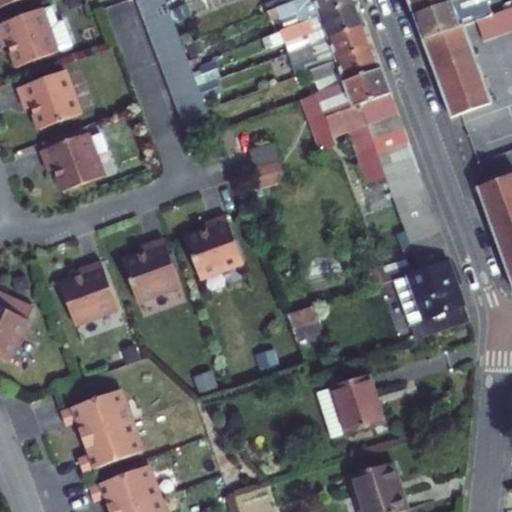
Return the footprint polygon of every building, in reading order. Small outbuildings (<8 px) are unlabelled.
[(0,0),(0,9),(25,0),(0,0)] [(79,0),(64,0),(69,11),(82,6),(79,0)] [(135,0),(140,13),(166,4),(164,0),(135,0)] [(293,2),(298,0),(279,0),(266,5),(268,12),(293,2)] [(313,0),(298,0),(293,2),(297,14),(301,24),(320,17),(313,0)] [(313,0),(320,17),(357,3),(356,0),(313,0)] [(414,18),(452,4),(450,0),(407,0),(409,6),(414,18)] [(477,0),(462,0),(452,4),(460,27),(475,22),(492,16),(488,5),(480,8),(477,0)] [(297,14),(293,2),(268,12),(271,20),(279,17),(281,20),(297,14)] [(357,3),(320,17),(324,29),(327,39),(365,25),(361,14),(357,3)] [(166,4),(140,13),(145,26),(171,16),(166,4)] [(171,11),(175,22),(191,16),(187,4),(171,11)] [(422,41),(460,27),(452,4),(414,18),(418,28),(422,41)] [(511,8),(492,16),(475,22),(483,43),(511,32),(511,8)] [(42,11),(0,26),(0,43),(6,42),(8,48),(16,70),(58,55),(42,11)] [(301,24),(297,14),(281,20),(285,30),(301,24)] [(171,16),(145,26),(149,38),(175,29),(171,16)] [(286,43),(324,29),(320,17),(301,24),(285,30),(281,32),(285,43),(286,43)] [(365,25),(327,39),(336,62),(373,48),(369,36),(365,25)] [(489,105),(460,27),(422,41),(436,78),(450,119),(461,115),(489,105)] [(175,29),(149,38),(154,51),(180,41),(175,29)] [(327,39),(324,29),(286,43),(290,53),(327,39)] [(336,62),(327,39),(290,53),(289,53),(293,65),(317,56),(321,67),(336,62)] [(192,58),(205,53),(200,40),(187,45),(192,58)] [(180,41),(154,51),(159,63),(184,54),(180,41)] [(6,42),(0,43),(0,46),(2,50),(8,48),(6,42)] [(373,48),(336,62),(340,73),(344,83),(381,69),(377,58),(373,48)] [(184,54),(159,63),(164,76),(189,67),(184,54)] [(321,67),(317,56),(293,65),(297,77),(301,75),(321,67)] [(200,71),(205,84),(216,80),(221,79),(215,62),(199,68),(200,71)] [(316,81),(340,73),(336,62),(321,67),(301,75),(305,86),(316,81)] [(189,67),(164,76),(168,89),(194,79),(192,74),(189,67)] [(381,69),(344,83),(353,109),(390,94),(386,81),(381,69)] [(200,71),(192,74),(194,79),(197,87),(205,84),(200,71)] [(65,72),(16,90),(22,105),(28,103),(31,110),(39,131),(81,116),(65,72)] [(344,83),(340,73),(316,81),(320,92),(344,83)] [(194,79),(168,89),(173,101),(199,92),(197,87),(194,79)] [(221,94),(216,80),(205,84),(197,87),(199,92),(202,101),(221,94)] [(325,119),(353,109),(344,83),(320,92),(316,94),(325,119)] [(199,92),(173,101),(177,114),(203,104),(202,101),(199,92)] [(317,144),(333,138),(331,134),(325,119),(316,94),(301,100),(317,144)] [(353,109),(325,119),(331,134),(396,110),(390,94),(353,109)] [(28,103),(22,105),(24,112),(31,110),(28,103)] [(203,104),(177,114),(183,127),(208,118),(203,104)] [(396,110),(331,134),(333,138),(347,133),(355,130),(367,126),(398,115),(396,110)] [(373,141),(403,130),(398,115),(367,126),(373,141)] [(378,155),(373,141),(367,126),(355,130),(371,176),(384,172),(383,171),(378,155)] [(371,176),(355,130),(347,133),(367,186),(387,179),(384,172),(371,176)] [(378,155),(408,144),(403,130),(373,141),(378,155)] [(76,132),(42,144),(44,151),(79,138),(76,132)] [(44,151),(39,153),(45,168),(52,166),(54,172),(62,194),(104,179),(88,135),(79,138),(44,151)] [(255,168),(279,162),(274,144),(250,151),(255,168)] [(414,159),(408,144),(378,155),(383,171),(414,159)] [(387,179),(389,186),(420,174),(414,159),(383,171),(384,172),(387,179)] [(285,183),(279,162),(255,168),(243,172),(249,193),(285,183)] [(52,166),(45,168),(47,175),(54,172),(52,166)] [(394,200),(425,189),(420,174),(389,186),(394,200)] [(511,287),(511,175),(476,188),(492,232),(511,287)] [(394,200),(400,215),(430,204),(425,189),(394,200)] [(400,215),(405,230),(436,219),(430,204),(400,215)] [(244,265),(226,216),(210,222),(213,229),(206,231),(184,239),(200,281),(244,265)] [(405,230),(410,244),(441,233),(436,219),(405,230)] [(210,222),(204,224),(206,231),(213,229),(210,222)] [(415,259),(446,248),(441,233),(410,244),(415,259)] [(144,254),(122,262),(137,304),(181,288),(163,240),(148,245),(150,252),(144,254)] [(141,248),(144,254),(150,252),(148,245),(141,248)] [(451,262),(446,248),(415,259),(417,263),(420,272),(451,262)] [(416,341),(470,322),(457,287),(453,276),(456,275),(451,262),(420,272),(395,281),(416,341)] [(81,277),(59,285),(75,327),(119,311),(101,263),(86,268),(88,275),(81,277)] [(417,263),(386,273),(389,283),(395,281),(420,272),(417,263)] [(376,288),(389,283),(386,273),(383,266),(370,270),(376,288)] [(86,268),(79,271),(81,277),(88,275),(86,268)] [(26,276),(13,280),(16,292),(29,289),(26,276)] [(0,293),(0,308),(4,310),(9,298),(0,293)] [(9,298),(4,310),(26,321),(32,308),(9,298)] [(319,320),(314,307),(288,315),(293,329),(319,320)] [(4,310),(0,308),(0,360),(8,364),(28,322),(26,321),(4,310)] [(140,360),(135,346),(123,351),(128,365),(140,360)] [(274,351),(256,356),(260,370),(278,365),(274,351)] [(212,372),(194,378),(200,394),(218,388),(212,372)] [(333,389),(347,435),(383,424),(369,378),(333,389)] [(331,440),(347,435),(333,389),(317,394),(331,440)] [(78,461),(84,476),(144,453),(121,392),(61,414),(66,428),(76,425),(89,457),(78,461)] [(360,511),(404,511),(408,511),(393,463),(350,476),(360,511)] [(165,511),(148,467),(89,489),(95,504),(105,500),(109,511),(165,511)]
